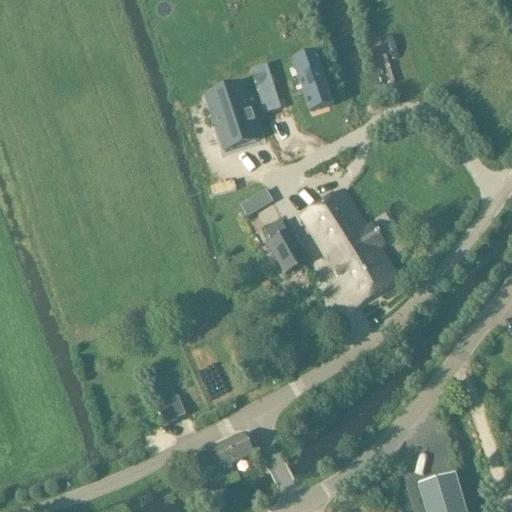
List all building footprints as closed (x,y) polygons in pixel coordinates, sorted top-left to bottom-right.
[(315,53),(292,61),(310,112),(328,106),(329,109),(334,107),(315,53)] [(230,73),(194,87),(215,147),(251,138),(230,73)] [(265,92),(273,114),(282,111),(275,88),(265,92)] [(210,163),(197,169),(209,195),(222,189),(210,163)] [(345,194),(303,220),(356,308),(399,283),(345,194)] [(249,200),(240,205),(247,218),(257,213),(249,200)] [(283,223),(266,232),(271,243),(269,244),(285,274),(308,261),(292,231),(289,233),(283,223)] [(167,426),(186,418),(179,399),(159,407),(167,426)] [(223,471),(254,456),(244,435),(213,451),(223,471)] [(462,511),(452,476),(417,487),(424,511),(462,511)]
